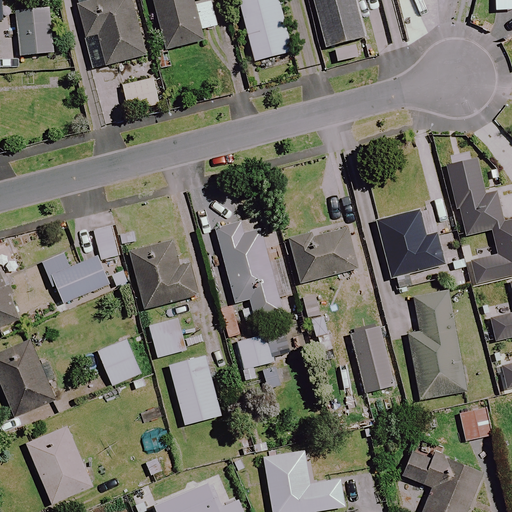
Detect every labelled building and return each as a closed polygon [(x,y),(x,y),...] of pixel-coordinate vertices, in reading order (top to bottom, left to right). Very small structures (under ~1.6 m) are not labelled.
[(104,69),(145,58),(128,0),(73,0),(85,41),(95,38),(104,69)] [(152,0),(165,51),(201,42),(199,32),(216,28),(208,0),(152,0)] [(275,0),(241,0),(238,1),(254,61),(289,52),(275,0)] [(311,0),(324,50),(365,40),(355,0),(311,0)] [(50,1),(14,4),(19,58),(55,55),(50,1)] [(418,213),(375,224),(385,262),(389,279),(444,265),(435,234),(424,237),(418,213)] [(511,217),(470,228),(481,272),(511,263),(511,276),(498,280),(511,333),(511,217)] [(255,324),(281,317),(257,220),(215,230),(233,304),(249,300),(255,324)] [(346,229),(288,244),(298,286),(356,271),(346,229)] [(143,312),(198,298),(184,241),(130,254),(143,312)] [(0,329),(18,322),(0,277),(0,329)] [(492,306),(486,278),(471,281),(477,309),(492,306)] [(456,335),(448,294),(413,300),(419,335),(407,337),(419,402),(464,394),(453,336),(456,335)] [(323,319),(311,322),(321,363),(333,359),(323,319)] [(156,360),(184,353),(176,320),(147,328),(156,360)] [(380,331),(349,338),(363,395),(393,388),(380,331)] [(242,371),(272,365),(266,337),(237,343),(242,371)] [(125,341),(96,353),(111,387),(139,375),(125,341)] [(0,387),(13,419),(53,403),(29,342),(0,353),(0,387)] [(204,358),(168,367),(183,428),(219,418),(204,358)] [(285,367),(257,378),(264,396),(292,384),(285,367)] [(50,506),(91,489),(67,428),(25,445),(50,506)] [(465,511),(481,473),(438,456),(441,448),(416,438),(413,446),(401,478),(430,490),(421,511),(465,511)] [(308,486),(304,452),(263,457),(269,511),(325,511),(342,510),(338,482),(308,486)] [(148,484),(144,472),(116,482),(121,495),(148,484)] [(177,478),(156,489),(163,501),(184,490),(177,478)]
